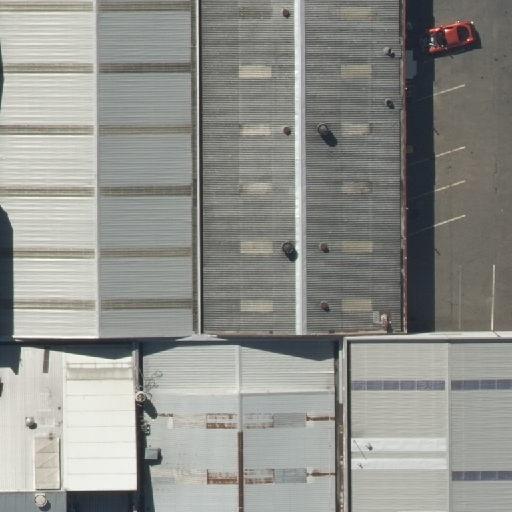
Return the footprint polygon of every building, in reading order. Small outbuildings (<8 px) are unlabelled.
[(197,0),(0,0),(0,358),(199,358),(197,0)] [(201,0),(203,347),(410,346),(407,0),(201,0)] [(511,511),(511,361),(343,362),(344,511),(511,511)] [(337,511),(337,366),(145,367),(145,511),(337,511)] [(0,511),(139,511),(138,369),(0,369),(0,511)]
